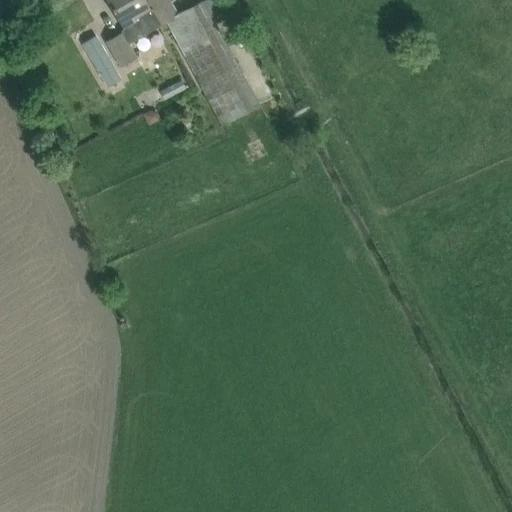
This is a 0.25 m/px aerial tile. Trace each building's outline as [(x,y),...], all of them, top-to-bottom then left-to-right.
[(144,0),(107,0),(125,31),(137,24),(133,17),(148,8),(144,0)] [(262,104),(211,17),(202,0),(201,0),(178,13),(170,0),(144,0),(148,8),(158,25),(166,20),(223,126),(262,104)] [(136,56),(122,32),(106,41),(120,65),(136,56)] [(86,52),(106,87),(121,78),(101,44),(86,52)] [(150,70),(141,73),(148,94),(157,91),(150,70)] [(182,80),(161,91),(166,100),(187,88),(182,80)] [(148,110),(142,113),(148,125),(160,119),(156,112),(148,110)] [(148,133),(154,151),(186,140),(180,122),(148,133)]
